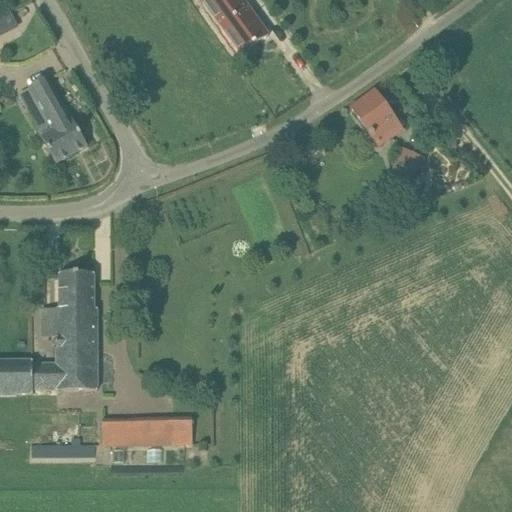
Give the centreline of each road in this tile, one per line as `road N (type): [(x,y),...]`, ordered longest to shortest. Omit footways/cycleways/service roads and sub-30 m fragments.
road 1 (unclassified): [(142,188),(250,145),(395,55)]
road 2 (unclassified): [(142,188),(44,0)]
road 3 (residential): [(511,189),(395,55)]
road 4 (unclassified): [(0,213),(84,206),(142,188)]
